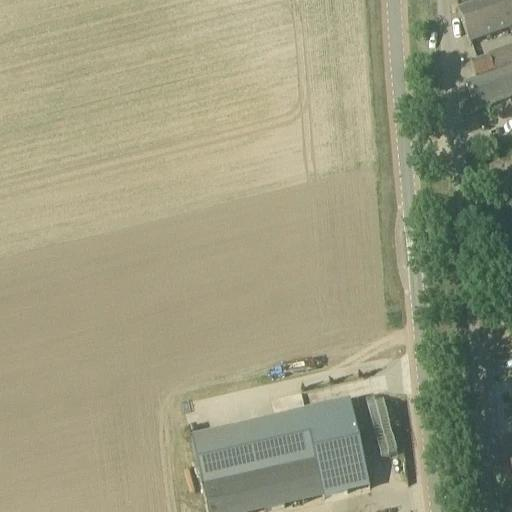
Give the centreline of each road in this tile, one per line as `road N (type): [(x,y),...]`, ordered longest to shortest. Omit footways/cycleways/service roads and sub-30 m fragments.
road 1 (tertiary): [(444,511),(398,0)]
road 2 (residential): [(495,511),(450,6)]
